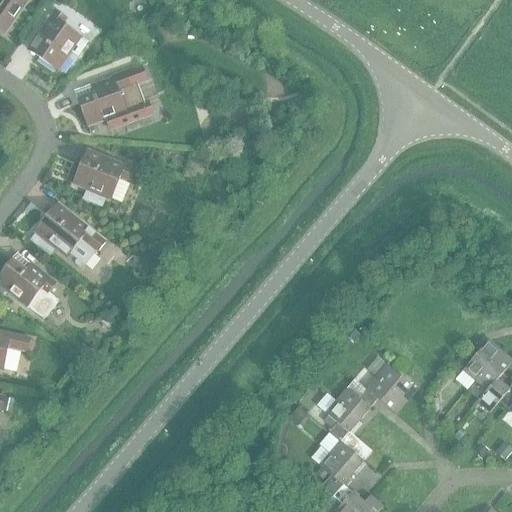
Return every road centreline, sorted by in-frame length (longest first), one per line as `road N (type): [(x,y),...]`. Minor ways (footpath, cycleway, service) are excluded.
road 1 (residential): [(80,511),(429,95)]
road 2 (residential): [(429,95),(289,0)]
